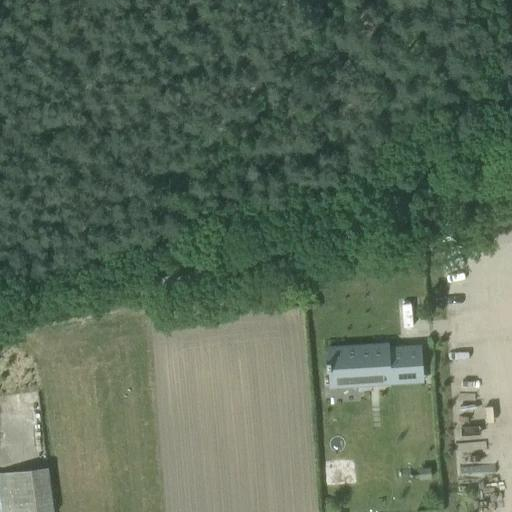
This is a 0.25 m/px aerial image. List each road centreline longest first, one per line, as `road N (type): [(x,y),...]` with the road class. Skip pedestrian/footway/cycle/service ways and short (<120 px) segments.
road 1 (unclassified): [(0,321),(175,284),(337,226)]
road 2 (unknown): [(511,400),(502,267)]
